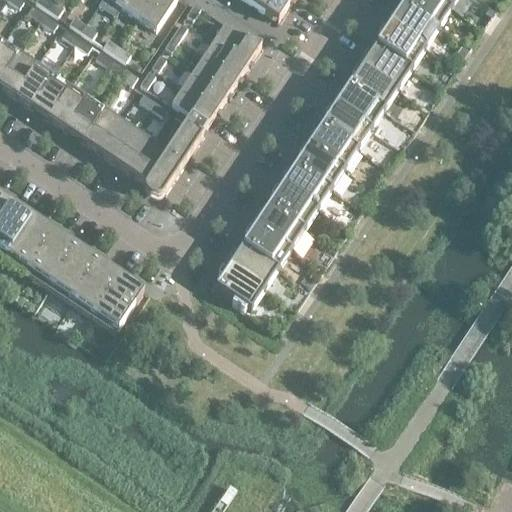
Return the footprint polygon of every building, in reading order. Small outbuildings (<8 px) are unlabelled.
[(24,7),(13,0),(9,0),(6,5),(19,13),(24,7)] [(46,15),(52,7),(41,0),(39,0),(35,7),(46,15)] [(121,13),(129,0),(105,0),(104,1),(121,13)] [(138,24),(154,0),(129,0),(121,13),(138,24)] [(156,36),(178,3),(172,0),(154,0),(138,24),(156,36)] [(291,10),(275,0),(247,0),(244,5),(278,27),(289,10),(290,11),(291,10)] [(275,0),(291,10),(290,9),(295,0),(275,0)] [(451,16),(427,0),(405,0),(405,2),(408,4),(402,12),(438,36),(451,16)] [(461,0),(427,0),(451,16),(461,0)] [(58,22),(63,14),(52,7),(46,15),(58,22)] [(193,26),(201,13),(194,8),(186,21),(193,26)] [(45,21),(32,12),(27,19),(40,27),(45,21)] [(438,36),(402,12),(397,21),(393,18),(386,30),(389,32),(425,56),(438,36)] [(58,29),(45,21),(40,27),(53,36),(58,29)] [(80,37),(85,30),(74,22),(69,30),(80,37)] [(179,46),(187,33),(181,29),(172,41),(179,46)] [(261,53),(225,29),(214,46),(251,70),(250,69),(261,53)] [(92,45),(97,37),(85,30),(80,37),(92,45)] [(425,56),(389,32),(386,30),(378,41),(381,44),(376,52),(411,76),(425,56)] [(79,43),(66,35),(61,41),(74,50),(79,43)] [(171,58),(179,46),(172,41),(164,53),(171,58)] [(92,52),(79,43),(74,50),(87,59),(92,52)] [(114,60),(119,52),(108,45),(103,52),(114,60)] [(251,70),(214,46),(204,62),(240,86),(239,85),(250,70),(251,71),(251,70)] [(0,87),(20,58),(2,47),(0,50),(0,87)] [(126,67),(131,60),(119,52),(114,60),(126,67)] [(411,76),(376,52),(370,61),(367,59),(359,70),(362,72),(398,96),(411,76)] [(113,66),(100,57),(95,64),(108,73),(113,66)] [(13,104),(36,70),(20,58),(0,87),(0,93),(14,103),(13,104)] [(158,77),(166,65),(159,61),(151,73),(158,77)] [(240,86),(204,62),(193,78),(230,102),(229,101),(239,86),(240,87),(240,86)] [(126,74),(113,66),(108,73),(121,81),(126,74)] [(30,116),(53,81),(36,70),(13,104),(14,105),(15,103),(31,114),(30,115),(30,116)] [(398,96),(362,72),(359,70),(351,82),(354,84),(349,92),(384,116),(398,96)] [(132,92),(138,82),(130,77),(123,86),(132,92)] [(147,94),(155,81),(149,77),(140,90),(147,94)] [(230,102),(193,78),(182,94),(219,118),(218,117),(228,102),(229,103),(230,102)] [(47,127),(70,92),(53,81),(30,116),(31,116),(32,115),(48,126),(47,127)] [(64,138),(87,104),(70,92),(47,127),(48,127),(49,126),(65,137),(64,138)] [(384,116),(349,92),(343,101),(340,99),(332,110),(336,112),(371,136),(384,116)] [(164,200),(205,139),(204,138),(218,118),(219,118),(182,94),(171,111),(179,116),(190,124),(186,130),(168,157),(146,191),(145,191),(145,192),(144,194),(144,195),(145,197),(146,199),(147,201),(148,202),(150,203),(153,205),(155,205),(157,206),(158,205),(159,205),(160,205),(162,203),(163,202),(164,200)] [(156,108),(143,99),(139,106),(151,114),(156,108)] [(81,150),(104,115),(87,104),(64,138),(65,138),(66,137),(82,148),(81,149),(81,150)] [(168,116),(156,108),(151,114),(163,123),(168,116)] [(371,136),(336,112),(332,110),(325,122),(328,124),(322,132),(358,156),(371,136)] [(97,160),(120,126),(104,115),(81,150),(82,150),(83,149),(98,159),(97,160)] [(190,124),(179,116),(174,122),(186,130),(190,124)] [(113,171),(136,136),(120,126),(97,160),(98,160),(99,159),(114,169),(113,171)] [(358,156),(322,132),(317,141),(313,139),(306,150),(309,152),(345,176),(358,156)] [(129,181),(152,147),(136,136),(113,171),(114,171),(114,170),(130,180),(129,181)] [(168,157),(152,147),(129,181),(130,182),(130,181),(145,191),(146,191),(168,157)] [(345,176),(309,152),(306,150),(298,162),(301,164),(296,172),(331,196),(345,176)] [(331,196),(296,172),(290,181),(287,179),(279,190),(282,193),(318,216),(331,196)] [(318,216),(282,193),(279,190),(271,202),(275,204),(269,213),(304,236),(318,216)] [(0,225),(11,208),(0,200),(0,225)] [(0,256),(8,261),(33,223),(26,218),(13,209),(13,208),(13,207),(12,209),(11,208),(0,225),(0,256)] [(304,236),(269,213),(263,221),(260,219),(252,230),(256,233),(291,256),(304,236)] [(30,276),(55,237),(35,224),(35,222),(34,223),(33,223),(8,261),(30,276)] [(291,256),(256,233),(252,230),(245,242),(248,244),(242,253),(278,276),(291,256)] [(52,291),(77,252),(56,238),(57,237),(56,238),(55,237),(30,276),(52,291)] [(74,305),(99,267),(78,253),(79,252),(78,251),(78,252),(77,252),(52,291),(74,305)] [(278,276),(242,253),(237,261),(233,259),(226,270),(229,273),(264,296),(278,276)] [(96,320),(121,281),(100,267),(101,266),(100,266),(100,267),(99,267),(74,305),(96,320)] [(264,296),(229,273),(226,270),(218,282),(221,284),(215,293),(234,306),(232,309),(244,317),(246,314),(251,317),(264,296)] [(118,335),(144,297),(122,282),(123,281),(122,281),(122,282),(121,281),(96,320),(118,335)]
